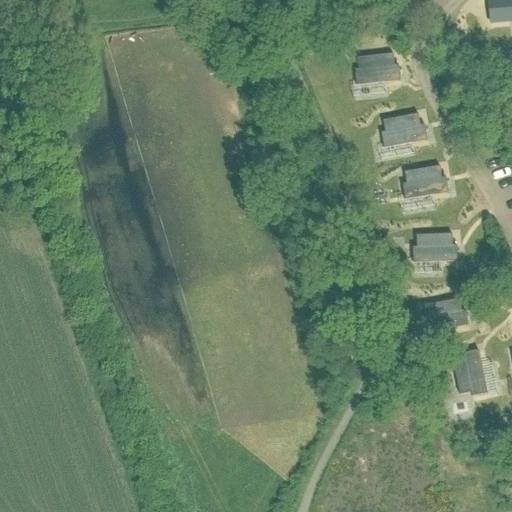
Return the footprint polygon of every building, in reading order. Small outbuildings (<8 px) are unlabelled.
[(511,0),(488,0),(491,26),(511,24),(511,0)] [(334,82),(344,79),(336,53),(326,56),(334,82)] [(359,61),(360,72),(355,73),(357,88),(401,83),(399,68),(395,68),(394,57),(359,61)] [(365,114),(338,123),(343,137),(370,128),(365,114)] [(384,124),(386,135),(382,136),(385,151),(428,142),(425,127),(421,128),(419,117),(384,124)] [(405,175),(407,186),(403,187),(405,202),(449,195),(446,180),(442,180),(440,169),(405,175)] [(489,225),(461,234),(466,251),(494,242),(489,225)] [(417,238),(418,250),(413,250),(414,265),(458,263),(457,248),(453,248),(453,237),(417,238)] [(485,307),(486,294),(472,292),(470,306),(485,307)] [(425,308),(427,320),(422,321),(425,336),(468,328),(466,312),(462,313),(460,302),(425,308)] [(511,311),(495,316),(501,337),(511,333),(511,311)] [(408,329),(401,344),(415,351),(423,337),(408,329)] [(461,397),(472,395),(473,399),(488,396),(479,353),(464,356),(465,360),(453,362),(461,397)] [(483,511),(474,488),(463,492),(470,511),(483,511)]
